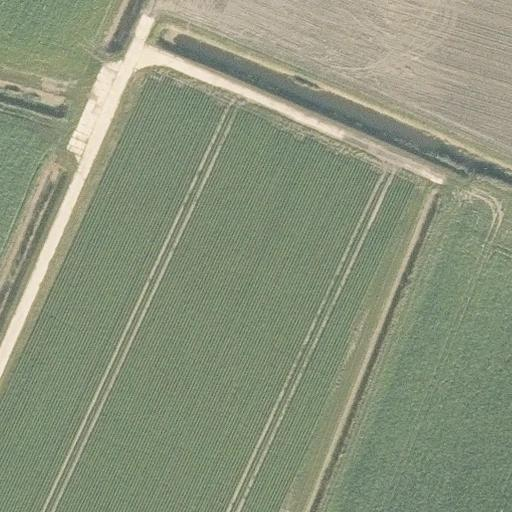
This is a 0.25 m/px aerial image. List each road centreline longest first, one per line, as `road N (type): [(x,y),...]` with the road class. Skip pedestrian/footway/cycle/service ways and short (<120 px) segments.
road 1 (track): [(0,351),(149,17)]
road 2 (track): [(137,45),(441,178)]
